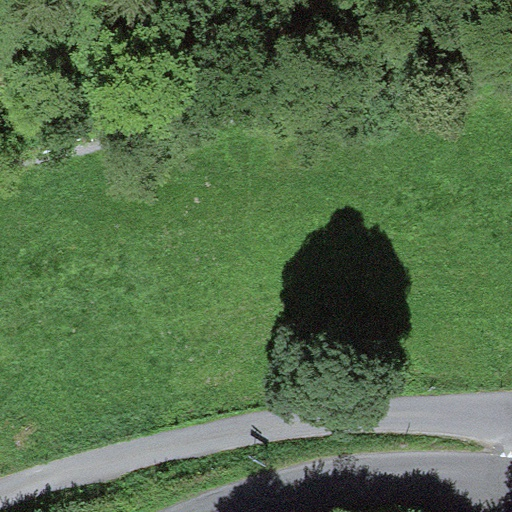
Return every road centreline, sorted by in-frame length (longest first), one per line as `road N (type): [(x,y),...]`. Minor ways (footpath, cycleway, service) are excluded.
road 1 (unclassified): [(0,492),(241,424),(383,414),(485,418),(511,437)]
road 2 (unclassified): [(511,466),(275,491),(220,511)]
road 3 (trunk): [(199,0),(0,122)]
